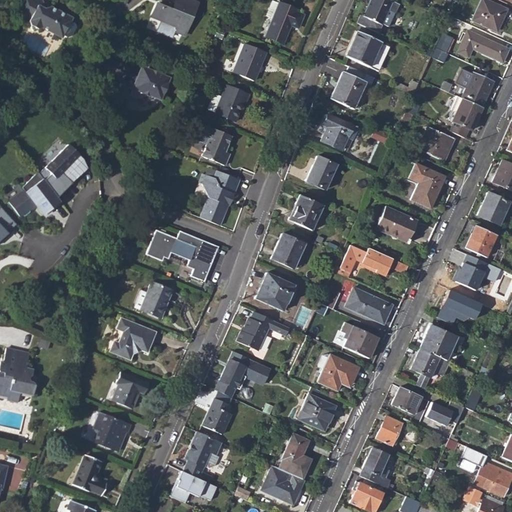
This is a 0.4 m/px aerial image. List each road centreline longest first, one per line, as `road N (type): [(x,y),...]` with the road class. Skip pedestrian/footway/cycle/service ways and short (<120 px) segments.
road 1 (residential): [(318,511),(511,86)]
road 2 (residential): [(246,250),(135,511)]
road 3 (residential): [(341,0),(246,250)]
road 4 (residential): [(116,175),(77,108),(18,73),(0,50)]
road 5 (residential): [(246,250),(150,207),(116,175)]
road 6 (residential): [(30,274),(116,175)]
